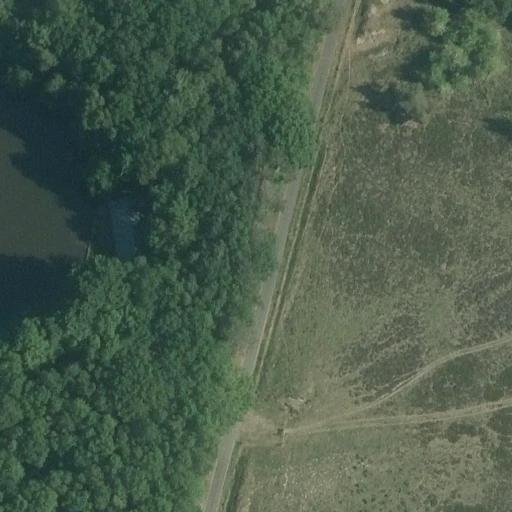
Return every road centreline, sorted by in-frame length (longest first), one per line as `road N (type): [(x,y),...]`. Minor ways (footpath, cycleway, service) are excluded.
road 1 (unclassified): [(210,511),(341,0)]
road 2 (track): [(234,418),(172,368),(137,314),(127,265)]
